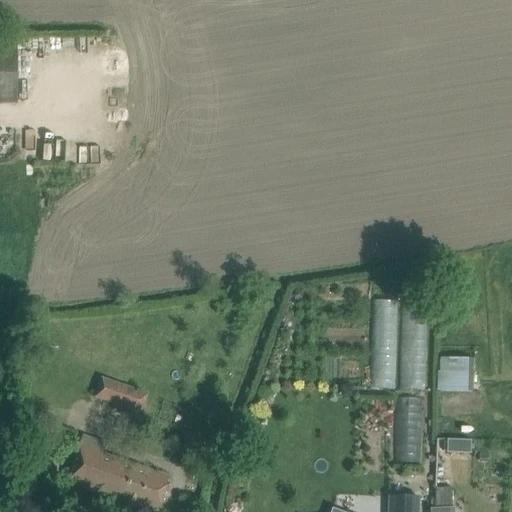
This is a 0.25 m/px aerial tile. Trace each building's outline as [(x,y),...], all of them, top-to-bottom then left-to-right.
[(16,44),(0,44),(0,103),(16,104),(16,44)] [(394,389),(396,299),(373,299),(371,388),(394,389)] [(401,388),(425,389),(426,324),(402,324),(401,388)] [(441,395),(471,396),(471,360),(442,359),(441,395)] [(146,393),(100,378),(93,399),(139,414),(146,393)] [(393,461),(422,462),(424,397),(395,396),(393,461)] [(470,455),(471,442),(448,441),(447,455),(470,455)] [(79,447),(67,481),(152,511),(156,511),(169,479),(79,447)] [(416,511),(417,497),(389,496),(388,511),(416,511)]
